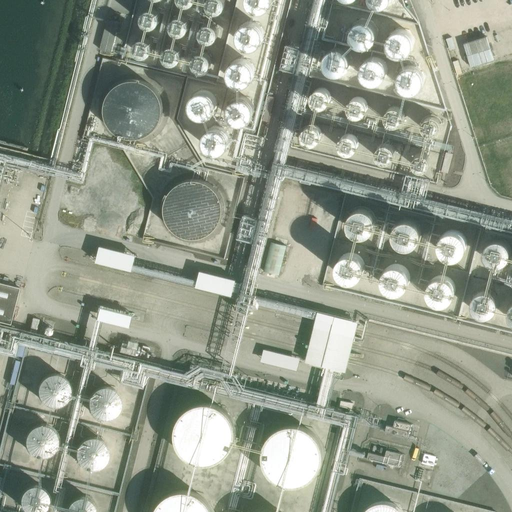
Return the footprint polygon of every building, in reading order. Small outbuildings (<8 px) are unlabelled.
[(206,5),(208,8),(211,10),(214,11),(217,11),(221,10),(223,8),(225,5),(226,2),(225,0),(205,0),(206,2),(206,5)] [(141,19),(142,22),(145,25),(148,26),(152,26),(155,25),(158,23),(160,20),(160,16),(160,13),(158,10),(156,8),(153,6),(150,6),(147,6),(144,8),(142,10),(140,13),(140,16),(141,19)] [(169,27),(171,30),(173,32),(177,33),(180,33),(183,32),(186,30),(188,27),(189,24),(188,20),(187,17),(185,15),(182,14),(178,13),(175,14),(172,15),(170,18),(169,20),(168,24),(169,27)] [(199,34),(201,37),(203,39),(207,40),(210,40),(213,39),(216,37),(218,34),(219,31),(218,27),(217,24),(214,22),(212,21),(208,20),(205,21),(202,22),(200,24),(199,27),(198,30),(199,34)] [(511,29),(496,34),(503,57),(511,54),(511,29)] [(133,49),(135,52),(138,54),(141,56),(145,56),(148,55),(151,52),(153,49),(153,46),(153,43),(151,40),(149,37),(146,36),(143,36),(140,36),(137,38),(135,40),(133,43),(133,46),(133,49)] [(486,37),(463,44),(470,67),(493,60),(486,37)] [(162,56),(164,60),(167,62),(170,63),(174,63),(177,62),(180,60),(181,57),(182,53),(182,50),(180,47),(178,45),(175,43),(172,43),(169,43),(166,45),(164,47),(162,50),(162,53),(162,56)] [(192,63),(194,66),(196,69),(200,70),(203,70),(206,69),(209,67),(211,64),(212,60),(211,57),(210,54),(207,52),(205,50),(201,50),(198,50),(195,52),(193,54),(192,57),(191,60),(192,63)] [(157,117),(157,111),(157,106),(155,100),(152,96),(149,91),(145,87),(140,85),(135,83),(129,82),(123,82),(118,84),(113,86),(108,89),(104,93),(101,98),(99,103),(98,109),(98,114),(99,120),(101,125),(104,130),(108,134),(113,137),(118,139),(123,141),(129,141),(135,140),(140,138),(145,135),(149,132),(152,127),(155,122),(157,117)] [(311,99),(312,103),(315,105),(318,106),(322,106),(325,105),(328,103),(330,100),(331,96),(330,93),(329,90),(326,88),(323,86),(320,86),(317,86),(314,88),(312,90),(311,93),(310,96),(311,99)] [(348,109),(350,112),(352,114),(356,115),(359,115),(363,114),(365,112),(367,109),(368,106),(367,102),(366,99),(364,97),(361,96),(358,95),(354,96),(352,97),(349,100),(348,102),(347,106),(348,109)] [(385,118),(387,121),(389,123),(392,124),(396,124),(399,123),(402,121),(404,118),(405,115),(404,111),(403,108),(400,106),(397,105),(394,104),(391,105),(388,106),(386,108),(385,111),(384,115),(385,118)] [(422,128),(423,131),(426,133),(429,134),(433,134),(436,133),(439,131),(441,128),(441,124),(441,121),(439,118),(437,116),(434,114),(431,114),(428,115),(425,116),(423,118),(421,121),(421,124),(422,128)] [(302,137),(304,140),(306,142),(310,144),(313,144),(316,143),(319,140),(321,137),(322,134),(321,130),(320,128),(317,125),(315,124),(311,123),(308,124),(305,125),(303,128),(302,131),(301,134),(302,137)] [(339,146),(340,149),(343,151),(346,152),(350,152),(353,151),(356,149),(358,146),(359,143),(358,139),(357,136),(354,134),(351,133),(348,132),(345,133),(342,134),(340,136),(339,139),(338,143),(339,146)] [(376,155),(378,158),(380,160),(384,162),(387,162),(390,161),(393,158),(395,155),(396,152),(395,148),(394,146),(392,143),(389,142),(385,141),(382,142),(379,143),(377,146),(376,149),(375,152),(376,155)] [(412,164),(414,167),(417,170),(420,171),(423,171),(427,170),(429,168),(431,165),(432,161),(432,158),(430,155),(428,153),(425,151),(422,151),(419,151),(416,153),(414,155),(412,158),(412,161),(412,164)] [(224,211),(225,205),(224,200),(223,195),(220,190),(217,185),(213,182),(208,179),(203,177),(198,176),(193,176),(187,176),(182,178),(177,181),(173,185),(170,189),(168,194),(166,199),(165,205),(166,210),(167,215),(170,220),(173,225),(177,228),(182,231),(187,233),(192,234),(197,234),(203,233),(208,231),(213,229),(217,225),(220,221),(222,216),(224,211)] [(348,219),(348,224),(349,227),(352,230),(355,233),(358,234),(362,234),(366,234),(369,232),(372,229),(374,226),(375,222),(375,217),(373,213),(370,210),(365,207),(361,207),(356,208),(352,211),(349,214),(348,219)] [(393,230),(394,235),(395,238),(397,241),(400,244),(404,245),(408,245),(412,245),(415,243),(418,240),(420,237),(421,233),(421,228),(419,224),(415,221),(411,218),(406,218),(402,219),(398,222),(395,225),(393,230)] [(439,242),(440,246),(441,250),(443,253),(446,255),(450,257),(454,257),(458,256),(461,254),(464,252),(466,249),(467,245),(466,240),(465,236),(461,232),(457,230),(452,230),(448,231),(444,233),(441,237),(439,242)] [(485,249),(485,254),(486,257),(488,260),(491,263),(495,264),(498,265),(502,264),(505,262),(508,259),(510,256),(511,252),(510,248),(508,244),(505,241),(501,239),(497,238),(493,239),(489,242),(486,245),(485,249)] [(271,242),(264,271),(279,275),(287,246),(271,242)] [(107,244),(104,259),(141,268),(145,253),(107,244)] [(336,265),(337,269),(338,273),(340,276),(343,278),(347,280),(351,280),(355,279),(358,277),(361,275),(363,271),(364,268),(363,263),(361,259),(358,255),(354,253),(349,252),(345,254),(341,256),(338,260),(336,265)] [(382,276),(382,280),(384,284),(386,287),(389,289),(393,291),(396,291),(400,290),(404,289),(406,286),(408,283),(409,279),(409,274),(407,270),(404,266),(400,264),(395,264),(390,265),(386,267),(383,271),(382,276)] [(208,269),(205,284),(240,292),(244,278),(208,269)] [(428,287),(428,292),(429,295),(432,299),(435,301),(438,302),(442,303),(446,302),(449,300),(452,297),(454,294),(455,290),(455,286),(453,281),(450,278),(445,276),(441,275),(436,276),(432,279),(429,283),(428,287)] [(0,321),(10,324),(19,288),(0,282),(0,321)] [(472,301),(472,305),(473,309),(475,312),(478,314),(482,316),(486,316),(489,315),(493,313),(496,311),(497,307),(498,304),(498,299),(496,295),(493,292),(489,290),(484,290),(480,291),(476,293),(473,297),(472,301)] [(105,305),(102,317),(135,325),(138,313),(105,305)] [(323,310),(312,360),(354,370),(366,320),(323,310)] [(40,399),(44,403),(48,405),(54,407),(60,406),(65,403),(68,399),(71,394),(71,388),(70,383),(67,378),(62,375),(57,374),(52,374),(47,375),(42,379),(39,383),(38,388),(38,394),(40,399)] [(90,411),(94,415),(99,418),(104,419),(110,418),(115,416),(119,412),(121,407),(121,401),(120,396),(117,391),(113,388),(107,386),(102,386),(97,388),(93,391),(90,396),(88,401),(88,406),(90,411)] [(199,464),(207,465),(215,464),(222,461),(229,456),(234,449),(237,442),(238,434),(237,426),(234,419),(229,412),(222,407),(214,404),(206,403),(198,405),(190,409),(184,414),(179,421),(177,428),(176,436),(178,443),(181,450),(186,456),(192,461),(199,464)] [(387,425),(385,432),(408,438),(412,424),(395,420),(393,426),(387,425)] [(27,449),(31,453),(36,456),(41,457),(47,456),(52,454),(55,449),(58,444),(58,439),(57,433),(54,429),(49,425),(44,424),(39,424),(34,426),(29,429),(26,433),(25,438),(25,444),(27,449)] [(286,485),(294,486),(302,485),(309,482),(315,478),(320,471),(323,464),(324,456),(323,448),(320,440),(315,434),(309,429),(301,426),(293,425),(284,427),(277,430),(270,436),(266,442),(264,450),(263,457),(264,465),(268,472),(272,478),(279,482),(286,485)] [(78,461),(81,465),(86,468),(92,469),(97,468),(102,466),(106,462),(108,457),(109,451),(107,446),(104,441),(100,438),(95,436),(89,436),(84,438),(80,441),(77,445),(75,451),(76,456),(78,461)] [(400,466),(403,454),(387,450),(386,456),(369,452),(368,458),(400,466)] [(22,507),(26,511),(28,511),(39,511),(41,511),(45,508),(48,504),(48,499),(48,495),(46,491),(43,488),(39,485),(35,484),(30,485),(25,488),(21,492),(20,497),(20,502),(22,507)] [(213,511),(211,506),(206,500),(200,495),(192,492),(184,491),(175,492),(168,496),(162,502),(157,508),(155,511),(213,511)] [(95,511),(96,510),(95,506),(93,502),(90,499),(87,497),(82,496),(77,496),(72,499),(69,503),(67,508),(67,511),(95,511)] [(405,511),(401,507),(395,504),(388,502),(381,502),(374,505),(369,509),(366,511),(405,511)]
